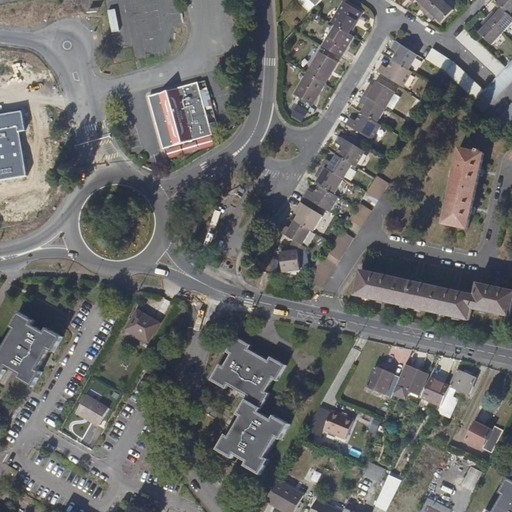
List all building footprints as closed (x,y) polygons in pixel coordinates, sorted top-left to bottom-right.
[(344,0),(332,21),(336,24),(349,31),(361,10),(345,0),(344,0)] [(436,0),(417,0),(422,4),(425,7),(422,11),(425,13),(436,0)] [(452,8),(443,0),(436,0),(425,13),(427,15),(431,12),(433,14),(440,21),(452,8)] [(500,7),(508,15),(511,11),(511,0),(497,0),(495,2),(500,7)] [(488,14),(485,17),(502,32),(511,20),(511,18),(508,15),(500,7),(494,14),(491,17),(488,14)] [(490,44),(502,32),(485,17),(483,20),(486,22),(483,26),(477,32),(490,44)] [(340,56),(353,33),(349,31),(336,24),(323,46),(340,56)] [(459,46),(469,36),(462,30),(453,40),(459,46)] [(465,52),(474,41),(469,36),(459,46),(465,52)] [(396,52),(392,60),(397,64),(406,49),(395,41),(391,49),(396,52)] [(471,57),(480,47),(474,41),(465,52),(471,57)] [(477,63),(486,52),(480,47),(471,57),(477,63)] [(432,65),(440,53),(433,48),(425,61),(432,65)] [(418,56),(406,49),(397,64),(409,71),(418,56)] [(307,73),(324,83),(337,61),(320,51),(307,73)] [(483,68),(492,58),(486,52),(477,63),(483,68)] [(438,69),(446,57),(440,53),(432,65),(438,69)] [(445,73),(453,62),(446,57),(438,69),(445,73)] [(488,73),(498,63),(492,58),(483,68),(488,73)] [(470,104),(480,113),(511,79),(511,59),(503,69),(494,79),(483,90),(473,100),(470,104)] [(376,72),(388,79),(397,64),(392,60),(387,68),(381,65),(376,72)] [(451,79),(460,68),(453,62),(445,73),(451,79)] [(494,79),(503,69),(498,63),(488,73),(494,79)] [(403,87),(412,73),(409,71),(397,64),(388,79),(403,87)] [(457,84),(466,74),(460,68),(451,79),(457,84)] [(311,104),(324,83),(307,73),(295,94),(311,104)] [(462,90),(472,80),(466,74),(457,84),(462,90)] [(206,80),(198,82),(211,129),(219,126),(206,80)] [(468,95),(477,85),(472,80),(462,90),(468,95)] [(367,88),(363,95),(375,101),(384,85),(377,81),(374,86),(371,90),(367,88)] [(198,82),(150,96),(164,148),(213,135),(211,129),(198,82)] [(375,101),(388,109),(397,93),(384,85),(375,101)] [(473,100),(483,90),(477,85),(468,95),(473,100)] [(375,101),(363,95),(359,101),(365,105),(360,113),(366,116),(375,101)] [(298,101),(292,114),(303,120),(309,106),(298,101)] [(366,116),(379,124),(388,109),(375,101),(366,116)] [(511,122),(511,101),(491,123),(502,133),(511,122)] [(23,111),(0,114),(0,129),(19,126),(20,132),(26,131),(23,111)] [(366,116),(360,113),(356,120),(350,117),(345,124),(357,131),(366,116)] [(372,140),(381,125),(379,124),(366,116),(357,131),(372,140)] [(0,129),(0,180),(28,176),(20,132),(19,126),(0,129)] [(341,156),(351,141),(348,139),(339,134),(335,140),(341,144),(336,153),(341,156)] [(351,141),(359,146),(361,143),(352,138),(351,141)] [(341,156),(357,166),(366,150),(359,146),(351,141),(341,156)] [(443,222),(468,228),(485,152),(480,150),(481,148),(478,147),(477,150),(461,146),(443,222)] [(341,156),(336,153),(332,159),(326,156),(321,163),(333,171),(341,156)] [(346,178),(348,180),(357,166),(341,156),(333,171),(346,178)] [(333,171),(321,163),(317,169),(321,171),(318,176),(315,182),(318,184),(323,187),(333,171)] [(323,187),(336,195),(346,178),(333,171),(323,187)] [(367,191),(363,197),(375,205),(389,183),(378,175),(376,177),(367,191)] [(303,196),(314,203),(323,187),(318,184),(312,193),(306,190),(303,196)] [(314,203),(330,212),(339,197),(336,195),(323,187),(314,203)] [(297,215),(293,220),(294,220),(300,224),(310,209),(299,202),(296,208),(300,211),(297,215)] [(372,210),(360,202),(346,222),(345,224),(357,232),(372,210)] [(300,224),(311,231),(312,231),(322,216),(310,209),(300,224)] [(300,224),(294,220),(290,226),(284,223),(280,230),(292,238),(300,224)] [(300,224),(292,238),(294,239),(302,244),(311,231),(300,224)] [(353,238),(342,230),(332,244),(310,277),(309,279),(321,287),(353,238)] [(306,247),(302,244),(294,239),(290,245),(296,249),(296,250),(287,251),(280,252),(282,272),(299,271),(299,260),(306,247)] [(265,255),(262,270),(270,272),(271,272),(274,256),(265,255)] [(469,319),(472,307),(511,315),(511,308),(511,288),(477,282),(474,294),(361,269),(356,295),(469,319)] [(124,331),(146,344),(157,324),(135,311),(124,331)] [(0,511),(0,379),(4,372),(7,368),(19,375),(17,380),(32,389),(37,380),(33,378),(36,371),(41,364),(44,358),(48,351),(51,345),(56,348),(61,339),(45,330),(43,334),(31,327),(33,323),(17,314),(12,324),(16,326),(13,331),(1,352),(0,353),(0,511)] [(222,381),(229,384),(236,388),(241,391),(248,395),(246,399),(241,407),(245,410),(242,416),(238,423),(235,428),(230,436),(227,442),(223,439),(218,449),(234,458),(236,453),(249,461),(247,465),(262,473),(267,464),(263,462),(266,456),(277,436),(280,430),(285,432),(290,423),(275,415),(272,419),(259,412),(261,407),(266,398),(262,396),(265,390),(272,377),(277,379),(285,364),(277,359),(274,363),(268,359),(249,349),(242,345),(244,341),(236,336),(227,351),(231,354),(224,367),(220,364),(211,379),(220,385),(222,381)] [(387,394),(395,375),(378,367),(370,387),(387,394)] [(398,386),(395,394),(408,400),(411,392),(420,396),(430,375),(412,367),(403,388),(398,386)] [(451,386),(457,388),(469,394),(477,378),(472,376),(464,373),(458,370),(451,386)] [(398,386),(402,378),(395,375),(387,394),(394,397),(395,394),(398,386)] [(447,393),(450,386),(432,378),(428,387),(424,397),(441,405),(447,393)] [(450,385),(450,386),(447,393),(454,396),(457,388),(451,386),(450,385)] [(205,387),(197,400),(204,404),(211,391),(205,387)] [(262,396),(266,398),(270,392),(265,390),(262,396)] [(447,393),(439,411),(450,416),(453,411),(458,400),(454,396),(447,393)] [(76,413),(99,426),(109,408),(86,396),(76,413)] [(320,407),(308,430),(322,436),(324,431),(345,441),(354,420),(332,411),(332,412),(320,407)] [(478,419),(468,440),(494,453),(505,430),(496,426),(493,430),(485,426),(486,423),(478,419)] [(282,438),(285,432),(280,430),(277,436),(282,438)] [(442,460),(432,480),(443,485),(453,466),(442,460)] [(363,475),(381,480),(385,467),(367,461),(363,475)] [(10,466),(3,479),(11,484),(18,471),(10,466)] [(388,511),(403,478),(391,473),(376,505),(388,511)] [(511,511),(511,478),(509,477),(504,486),(508,488),(504,495),(494,511),(511,511)] [(280,479),(269,499),(292,511),(295,511),(306,494),(280,479)] [(345,511),(346,509),(317,497),(310,511),(345,511)] [(429,498),(422,511),(450,511),(452,509),(429,498)] [(128,509),(135,511),(138,511),(141,503),(131,500),(128,509)]
